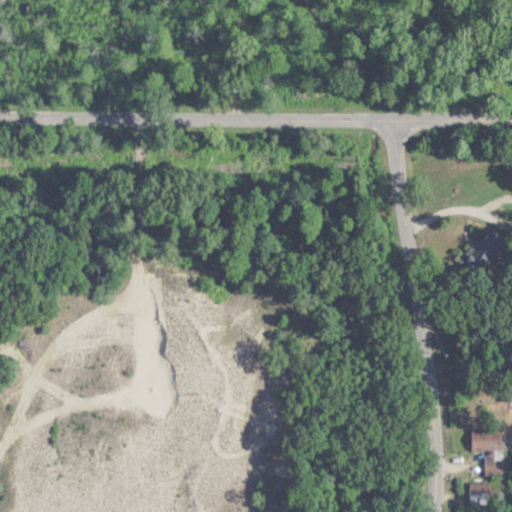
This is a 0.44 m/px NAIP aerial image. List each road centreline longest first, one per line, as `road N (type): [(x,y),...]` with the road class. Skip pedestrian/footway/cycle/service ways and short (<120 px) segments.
road 1 (residential): [(432,511),(429,372),(392,120)]
road 2 (residential): [(392,120),(0,117)]
road 3 (residential): [(511,123),(392,120)]
